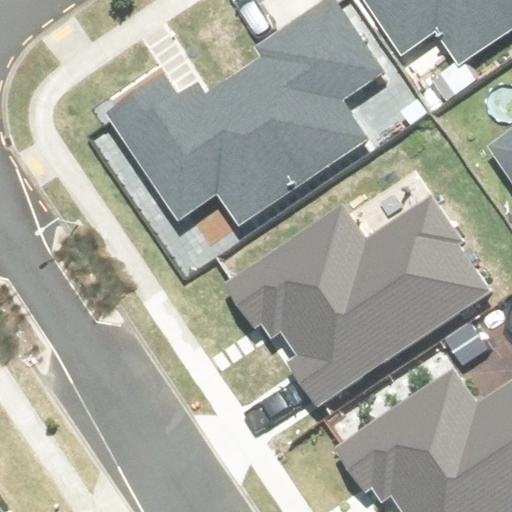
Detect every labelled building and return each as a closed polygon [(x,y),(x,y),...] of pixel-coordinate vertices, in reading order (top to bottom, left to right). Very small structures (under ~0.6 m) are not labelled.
[(511,35),(511,0),(365,0),(406,58),(437,37),(461,71),(511,35)] [(162,89),(109,126),(182,227),(223,198),(245,229),(369,142),(345,108),(384,80),(338,14),(185,122),(162,89)] [(511,151),(500,160),(511,177),(511,151)] [(343,216),(233,294),(269,345),(282,336),(303,365),(290,375),(321,418),(485,302),(427,220),(373,258),(343,216)] [(456,379),(345,457),(382,508),(395,499),(403,511),(511,511),(511,402),(486,421),(456,379)]
